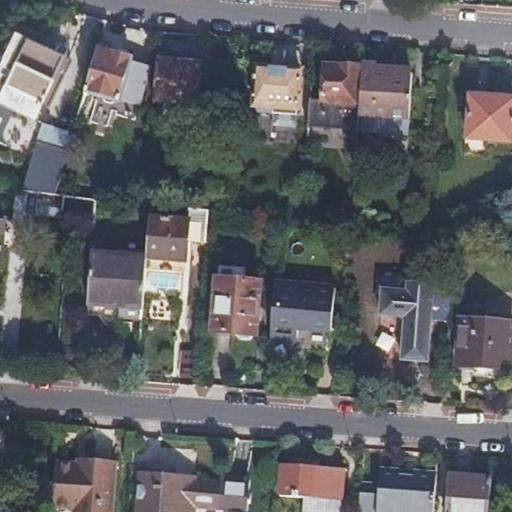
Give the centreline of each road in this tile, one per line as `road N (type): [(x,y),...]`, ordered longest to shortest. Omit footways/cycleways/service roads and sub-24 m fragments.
road 1 (residential): [(511,437),(0,395)]
road 2 (residential): [(114,0),(138,10),(511,37)]
